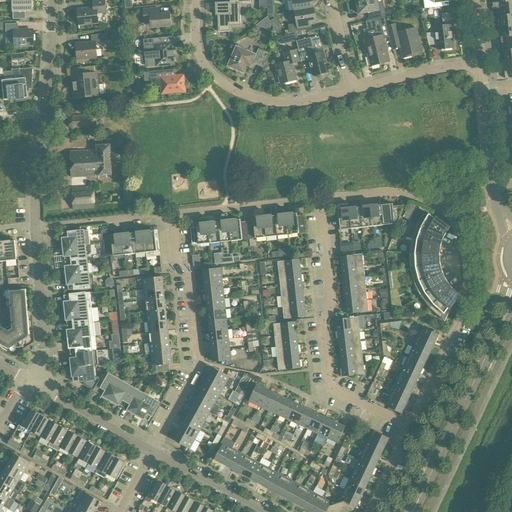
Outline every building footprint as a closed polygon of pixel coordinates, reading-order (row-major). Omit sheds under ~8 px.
[(0,0),(0,2),(11,2),(11,12),(12,12),(12,19),(25,19),(25,12),(32,12),(31,0),(0,0)] [(93,8),(77,10),(79,25),(98,23),(97,13),(106,12),(104,0),(101,0),(93,1),(93,8)] [(229,0),(230,2),(215,3),(216,11),(218,11),(218,32),(230,31),(230,26),(241,25),(240,4),(244,4),(244,0),(229,0)] [(284,0),(284,1),(288,0),(292,0),(295,11),(314,8),(312,0),(284,0)] [(382,0),(361,0),(357,1),(359,14),(370,12),(371,20),(386,16),(382,0)] [(449,6),(448,0),(424,0),(425,8),(449,6)] [(511,0),(496,0),(497,3),(503,2),(503,9),(511,7),(511,0)] [(504,15),(498,16),(499,27),(511,25),(511,7),(503,9),(504,15)] [(156,8),(144,10),(145,22),(151,21),(151,28),(171,26),(170,13),(157,14),(156,8)] [(297,23),(288,25),(290,33),(307,30),(306,22),(316,20),(314,8),(295,11),(297,23)] [(435,32),(426,33),(429,45),(435,45),(437,44),(437,50),(454,48),(450,13),(442,14),(443,22),(443,26),(435,27),(435,32)] [(378,37),(364,40),(371,66),(390,61),(384,39),(390,37),(385,17),(370,21),(372,28),(375,27),(378,37)] [(17,24),(5,24),(5,37),(10,36),(12,39),(13,46),(33,45),(32,30),(17,31),(17,24)] [(395,24),(388,26),(392,43),(399,41),(403,58),(412,56),(411,54),(422,51),(416,28),(397,33),(395,24)] [(511,25),(499,27),(501,38),(506,37),(507,43),(511,42),(511,25)] [(92,43),(76,44),(77,59),(97,57),(96,42),(108,41),(107,34),(91,35),(92,43)] [(161,38),(143,40),(144,46),(148,46),(149,56),(148,59),(148,66),(148,67),(156,66),(174,65),(172,43),(162,44),(161,38)] [(311,38),(296,41),(301,61),(309,59),(313,76),(329,72),(324,52),(315,54),(311,38)] [(508,49),(502,50),(503,61),(511,60),(511,42),(507,43),(508,49)] [(237,47),(228,66),(236,70),(236,71),(236,72),(236,73),(237,74),(237,75),(238,75),(239,76),(240,76),(241,76),(242,75),(243,75),(244,74),(244,73),(248,65),(251,67),(252,63),(263,68),(269,53),(259,49),(256,55),(245,50),(245,48),(238,46),(238,47),(237,47)] [(284,63),(276,65),(281,82),(283,82),(285,83),(297,80),(292,64),(299,62),(296,50),(284,53),(286,60),(284,63)] [(511,60),(503,61),(504,72),(510,72),(511,78),(511,60)] [(78,75),(73,75),(75,98),(97,96),(94,66),(77,68),(78,75)] [(32,68),(11,70),(14,99),(26,98),(25,89),(31,89),(32,68)] [(176,69),(144,72),(145,80),(160,79),(162,94),(185,92),(184,75),(176,76),(176,69)] [(3,74),(0,74),(0,88),(1,88),(2,100),(14,99),(11,70),(11,71),(3,72),(3,74)] [(72,115),(68,120),(68,125),(73,129),(91,128),(96,124),(95,118),(91,114),(72,115)] [(96,150),(69,152),(70,165),(100,163),(100,162),(111,162),(110,144),(96,145),(96,150)] [(100,163),(70,165),(71,177),(89,176),(99,176),(99,178),(106,177),(106,175),(111,175),(111,162),(100,162),(100,163)] [(93,186),(71,187),(73,209),(94,208),(93,186)] [(392,203),(381,205),(384,225),(398,224),(405,205),(393,206),(392,203)] [(381,205),(371,206),(373,226),(384,225),(381,205)] [(371,206),(360,207),(362,228),(363,233),(374,232),(373,226),(371,206)] [(360,207),(349,208),(351,229),(362,228),(360,207)] [(349,208),(338,209),(340,230),(351,229),(349,208)] [(297,213),(286,214),(288,235),(306,233),(304,218),(297,218),(297,213)] [(427,213),(419,225),(442,236),(447,227),(429,214),(427,213)] [(286,214),(275,215),(277,236),(288,235),(286,214)] [(275,215),(264,217),(266,237),(277,236),(275,215)] [(254,223),(247,224),(249,239),(266,237),(264,217),(253,218),(254,223)] [(240,219),(229,220),(231,241),(249,239),(247,224),(241,225),(240,219)] [(229,220),(218,222),(221,242),(231,241),(229,220)] [(218,222),(208,223),(210,243),(221,242),(218,222)] [(197,229),(190,230),(192,245),(210,243),(208,223),(196,224),(197,229)] [(442,236),(419,225),(415,239),(439,245),(442,236)] [(69,232),(62,233),(63,247),(90,244),(88,230),(81,231),(81,227),(68,228),(69,232)] [(144,232),(146,252),(146,257),(160,256),(157,233),(155,234),(155,231),(144,232)] [(144,232),(133,233),(135,254),(146,252),(144,232)] [(133,233),(122,234),(124,255),(135,254),(133,233)] [(111,237),(109,238),(109,242),(110,249),(111,256),(113,256),(124,255),(122,234),(111,235),(111,237)] [(8,241),(4,242),(6,261),(17,260),(15,241),(13,241),(13,238),(7,238),(8,241)] [(415,239),(413,253),(438,254),(439,245),(415,239)] [(90,244),(63,247),(65,262),(87,259),(86,255),(88,254),(89,254),(90,253),(91,252),(91,251),(90,244)] [(438,254),(413,253),(413,267),(438,264),(438,254)] [(362,254),(340,256),(342,268),(363,266),(362,254)] [(87,259),(65,262),(67,276),(93,273),(92,266),(92,265),(91,264),(90,264),(87,264),(87,259)] [(299,259),(278,262),(279,273),(301,271),(299,259)] [(398,275),(414,271),(417,281),(440,273),(438,264),(413,267),(393,271),(388,271),(390,291),(401,287),(398,275)] [(363,266),(342,268),(343,279),(365,277),(363,266)] [(221,268),(203,270),(204,280),(222,278),(221,268)] [(301,271),(279,273),(280,285),(302,282),(301,271)] [(93,273),(67,276),(68,290),(95,287),(93,273)] [(440,273),(417,281),(423,294),(445,281),(440,273)] [(162,277),(143,279),(144,290),(164,288),(162,277)] [(365,277),(343,279),(344,291),(366,288),(365,277)] [(222,278),(204,280),(205,290),(223,288),(222,278)] [(445,281),(423,294),(432,306),(450,289),(445,281)] [(302,282),(280,285),(281,296),(303,294),(302,282)] [(164,288),(144,290),(145,301),(165,298),(164,288)] [(223,288),(205,290),(206,301),(224,299),(223,288)] [(366,288),(344,291),(345,302),(367,300),(366,288)] [(26,289),(11,290),(12,312),(27,311),(26,289)] [(450,289),(432,306),(439,312),(437,314),(445,321),(452,306),(451,305),(458,295),(450,289)] [(90,292),(64,295),(65,311),(92,308),(90,292)] [(303,294),(281,296),(283,307),(304,305),(303,294)] [(165,298),(145,301),(146,311),(166,309),(165,298)] [(224,299),(206,301),(207,311),(225,309),(224,299)] [(381,303),(381,310),(389,309),(388,299),(382,299),(382,303),(381,303)] [(402,307),(400,299),(392,302),(393,313),(402,307)] [(367,300),(345,302),(347,314),(369,311),(367,300)] [(304,305),(283,307),(284,319),(306,317),(304,305)] [(92,308),(65,311),(67,325),(93,322),(92,308)] [(166,309),(146,311),(148,322),(167,320),(166,309)] [(225,309),(207,311),(208,321),(227,319),(225,309)] [(13,324),(10,326),(19,341),(29,335),(27,311),(12,312),(13,324)] [(358,317),(336,319),(337,331),(359,329),(358,317)] [(227,319),(208,321),(209,331),(228,329),(227,319)] [(167,320),(148,322),(149,333),(168,331),(167,320)] [(403,321),(380,323),(381,328),(391,327),(400,330),(403,321)] [(93,322),(67,325),(69,339),(95,336),(93,322)] [(295,322),(273,324),(275,336),(297,333),(295,322)] [(0,327),(0,344),(7,349),(19,341),(10,326),(4,330),(0,327)] [(422,327),(417,337),(434,345),(439,334),(422,327)] [(228,329),(209,331),(211,341),(229,339),(228,329)] [(359,329),(337,331),(339,342),(361,340),(359,329)] [(168,331),(149,333),(150,344),(169,341),(168,331)] [(297,333),(275,336),(276,347),(298,345),(297,333)] [(95,336),(69,339),(70,353),(97,351),(95,336)] [(417,337),(413,347),(429,354),(434,345),(417,337)] [(229,339),(211,341),(212,351),(230,349),(229,339)] [(110,349),(112,349),(121,348),(120,340),(112,341),(109,342),(110,349)] [(361,340),(339,342),(340,354),(362,351),(361,340)] [(150,344),(145,344),(146,355),(151,354),(171,352),(169,341),(150,344)] [(259,341),(248,342),(249,352),(254,352),(253,347),(259,346),(259,341)] [(387,341),(382,341),(383,351),(388,351),(392,353),(392,348),(388,346),(387,341)] [(298,345),(276,347),(277,358),(299,356),(298,345)] [(413,347),(408,356),(425,364),(429,354),(413,347)] [(230,349),(212,351),(213,362),(231,360),(230,349)] [(97,351),(70,353),(72,368),(93,365),(98,365),(97,351)] [(362,351),(340,354),(341,365),(363,362),(362,351)] [(171,352),(151,354),(152,365),(156,365),(157,371),(170,370),(169,364),(172,363),(171,352)] [(299,356),(277,358),(278,370),(300,368),(299,356)] [(408,356),(404,366),(420,374),(425,364),(408,356)] [(385,357),(378,372),(383,374),(385,368),(388,370),(393,361),(385,357)] [(363,362),(341,365),(343,377),(364,374),(363,362)] [(93,365),(72,368),(73,382),(84,381),(85,384),(94,389),(94,390),(99,382),(98,382),(95,380),(93,365)] [(404,366),(399,376),(416,384),(420,374),(404,366)] [(214,368),(208,377),(225,386),(230,377),(214,368)] [(94,389),(93,391),(111,400),(122,381),(106,373),(101,376),(98,382),(99,382),(94,390),(94,389)] [(246,374),(239,386),(247,390),(255,376),(246,374)] [(399,376),(394,386),(411,393),(416,384),(399,376)] [(208,377),(204,386),(220,395),(225,386),(208,377)] [(122,381),(111,400),(123,407),(134,388),(122,381)] [(374,382),(369,391),(373,393),(375,389),(378,384),(374,382)] [(257,385),(249,401),(259,406),(267,390),(257,385)] [(204,386),(199,395),(215,404),(220,395),(204,386)] [(394,386),(390,395),(406,403),(411,393),(394,386)] [(237,387),(235,391),(240,394),(244,396),(246,392),(237,387)] [(134,388),(123,407),(136,414),(146,395),(144,394),(134,388)] [(267,390),(259,406),(269,411),(276,394),(267,390)] [(276,394),(269,411),(278,415),(286,399),(276,394)] [(146,395),(136,414),(148,421),(159,402),(146,395)] [(199,395),(194,404),(210,413),(215,416),(220,407),(215,404),(199,395)] [(390,395),(385,406),(402,413),(406,403),(390,395)] [(286,399),(278,415),(288,420),(296,403),(286,399)] [(296,403),(288,420),(298,424),(306,408),(296,403)] [(194,404),(189,413),(205,422),(210,413),(194,404)] [(209,441),(206,446),(210,448),(207,453),(212,455),(236,410),(232,408),(220,430),(216,428),(214,432),(218,434),(212,443),(209,441)] [(306,408),(298,424),(308,429),(316,412),(306,408)] [(31,409),(22,426),(32,431),(41,415),(31,409)] [(316,412),(308,429),(318,434),(325,417),(316,412)] [(189,413),(184,422),(200,431),(205,422),(189,413)] [(41,415),(32,431),(41,437),(50,420),(41,415)] [(325,417),(318,434),(327,438),(335,422),(325,417)] [(50,420),(41,437),(51,442),(60,425),(50,420)] [(232,424),(238,427),(242,430),(245,426),(234,420),(232,424)] [(354,421),(347,436),(352,438),(356,429),(357,429),(360,423),(354,421)] [(184,422),(179,431),(195,440),(200,431),(184,422)] [(335,422),(327,438),(337,443),(345,426),(335,422)] [(60,425),(51,442),(46,451),(55,456),(60,447),(69,431),(60,425)] [(266,428),(263,432),(273,437),(275,433),(271,431),(266,428)] [(372,430),(368,440),(384,448),(389,438),(372,430)] [(69,431),(60,447),(69,453),(79,436),(69,431)] [(179,431),(174,440),(190,449),(195,440),(179,431)] [(284,438),(281,442),(291,447),(293,443),(289,441),(293,434),(288,432),(285,438),(284,438)] [(258,433),(256,437),(265,442),(267,438),(258,433)] [(79,436),(69,453),(79,458),(88,441),(79,436)] [(223,444),(214,459),(224,464),(232,448),(235,443),(225,437),(221,443),(223,444)] [(10,439),(7,444),(19,451),(22,445),(10,439)] [(368,440),(363,450),(380,458),(384,448),(368,440)] [(88,441),(79,458),(88,463),(97,447),(88,441)] [(345,441),(337,458),(341,460),(349,443),(345,441)] [(276,443),(274,447),(283,451),(285,448),(276,443)] [(302,448),(299,452),(308,457),(311,453),(310,452),(312,448),(305,444),(302,448)] [(97,447),(88,463),(98,469),(107,452),(97,447)] [(232,448),(224,464),(233,469),(241,453),(232,448)] [(363,450),(358,460),(375,468),(380,458),(363,450)] [(107,452),(98,469),(95,473),(104,479),(107,474),(116,457),(107,452)] [(294,452),(292,456),(301,461),(303,458),(294,452)] [(15,453),(9,463),(25,472),(30,463),(15,453)] [(241,453),(233,469),(242,474),(250,458),(241,453)] [(116,457),(107,474),(117,479),(126,463),(116,457)] [(250,458),(242,474),(250,479),(259,463),(250,458)] [(358,460),(354,470),(370,477),(375,468),(358,460)] [(9,463),(4,471),(19,481),(25,472),(9,463)] [(259,463),(250,479),(259,484),(268,468),(259,463)] [(333,465),(329,475),(333,477),(338,467),(336,467),(337,465),(335,465),(334,466),(333,465)] [(268,468),(259,484),(268,489),(277,473),(268,468)] [(354,470),(349,479),(366,487),(370,477),(354,470)] [(4,471),(0,477),(0,480),(14,489),(19,481),(4,471)] [(277,473),(268,489),(277,494),(286,478),(277,473)] [(60,477),(53,488),(58,490),(64,479),(60,477)] [(60,498),(70,481),(65,478),(55,494),(60,498)] [(286,478),(277,494),(286,499),(295,482),(286,478)] [(349,479),(345,489),(361,497),(366,487),(349,479)] [(0,480),(0,492),(14,501),(18,494),(21,494),(21,493),(14,489),(0,480)] [(151,488),(144,500),(149,502),(150,501),(152,499),(158,502),(167,486),(158,480),(153,489),(151,488)] [(295,482),(286,499),(295,503),(304,487),(295,482)] [(167,486),(158,502),(168,507),(177,491),(167,486)] [(304,487),(295,503),(304,508),(313,492),(304,487)] [(345,489),(340,499),(355,506),(356,507),(361,497),(345,489)] [(177,491),(168,507),(175,511),(177,511),(186,496),(177,491)] [(0,492),(0,504),(8,509),(9,510),(14,501),(0,492)] [(313,492),(304,508),(311,511),(313,511),(322,497),(313,492)] [(85,493),(80,503),(95,511),(101,501),(85,493)] [(186,496),(177,511),(189,511),(196,501),(186,496)] [(322,497),(313,511),(325,511),(331,502),(322,497)] [(340,499),(336,501),(339,511),(347,511),(353,510),(355,506),(340,499)] [(196,501),(189,511),(202,511),(205,506),(196,501)] [(325,511),(339,511),(336,501),(331,502),(325,511)] [(80,503),(74,511),(94,511),(95,511),(80,503)]
